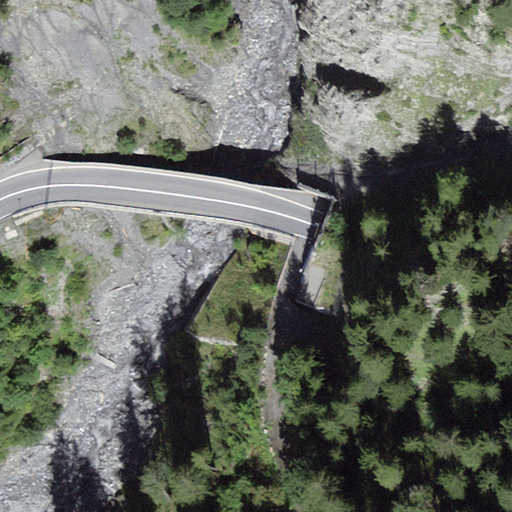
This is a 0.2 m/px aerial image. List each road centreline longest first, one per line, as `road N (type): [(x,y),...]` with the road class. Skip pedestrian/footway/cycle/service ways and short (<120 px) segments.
road 1 (secondary): [(0,200),(32,188),(94,185),(255,208),(353,240),(511,311)]
road 2 (track): [(309,223),(273,361),(272,411),(296,511)]
